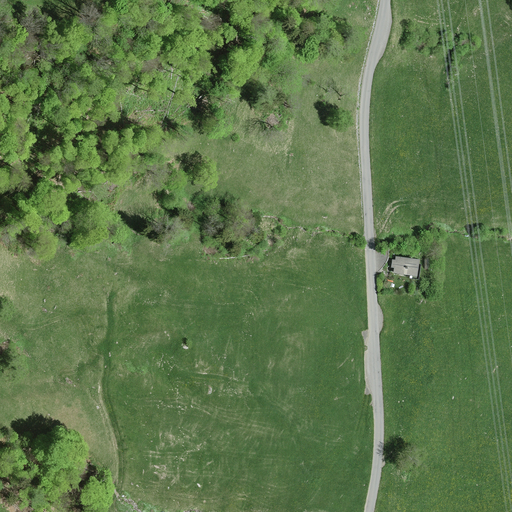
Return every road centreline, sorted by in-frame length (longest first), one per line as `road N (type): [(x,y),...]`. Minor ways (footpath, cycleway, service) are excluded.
road 1 (unclassified): [(370,511),(380,437),(364,112),(384,0)]
road 2 (track): [(370,238),(388,210),(432,187),(447,54),(463,0)]
